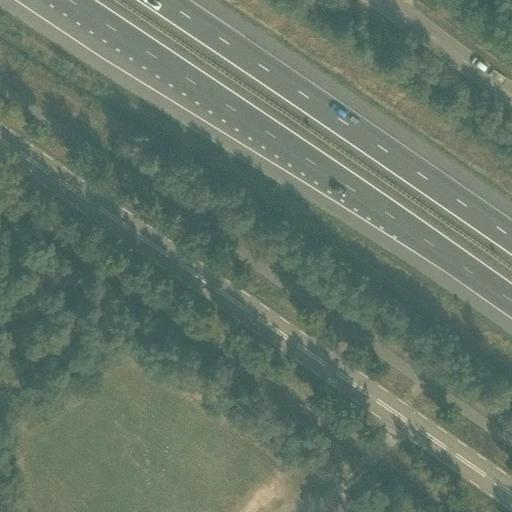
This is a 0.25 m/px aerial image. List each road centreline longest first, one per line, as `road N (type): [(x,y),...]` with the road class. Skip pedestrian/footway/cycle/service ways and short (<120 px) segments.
road 1 (tertiary): [(511,497),(0,140)]
road 2 (motorway): [(66,0),(511,305)]
road 3 (motorway): [(511,241),(157,0)]
road 4 (unclassified): [(511,93),(382,0)]
